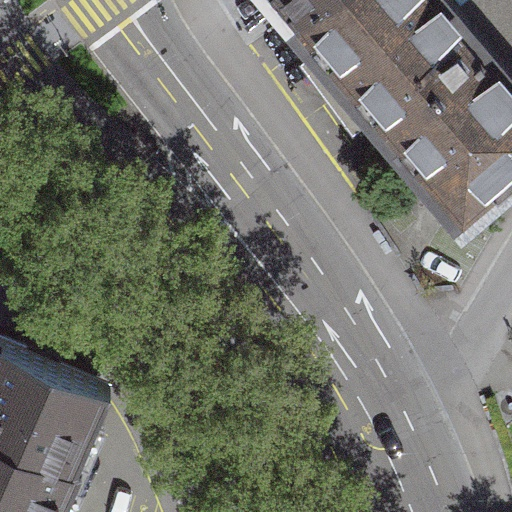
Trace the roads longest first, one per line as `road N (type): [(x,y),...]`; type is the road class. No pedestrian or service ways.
road 1 (primary): [(373,428),(304,319),(65,0)]
road 2 (residential): [(207,511),(173,434),(112,340),(0,303)]
road 3 (residential): [(511,286),(486,331),(447,373),(373,428)]
